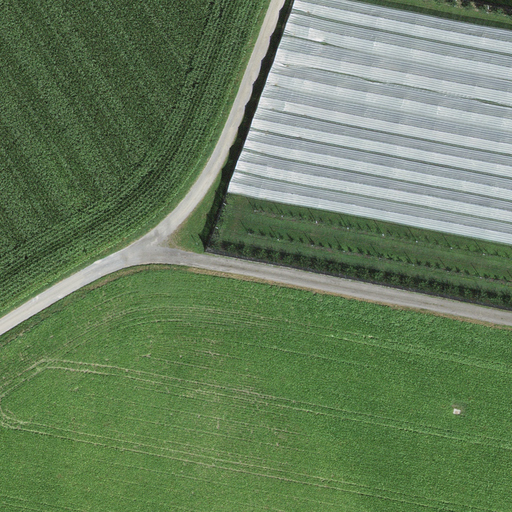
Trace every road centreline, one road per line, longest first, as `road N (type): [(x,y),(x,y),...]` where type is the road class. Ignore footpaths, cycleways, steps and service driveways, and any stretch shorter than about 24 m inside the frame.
road 1 (track): [(511,317),(136,251)]
road 2 (track): [(275,0),(238,120),(210,176),(181,216),(136,251)]
road 3 (track): [(136,251),(0,330)]
